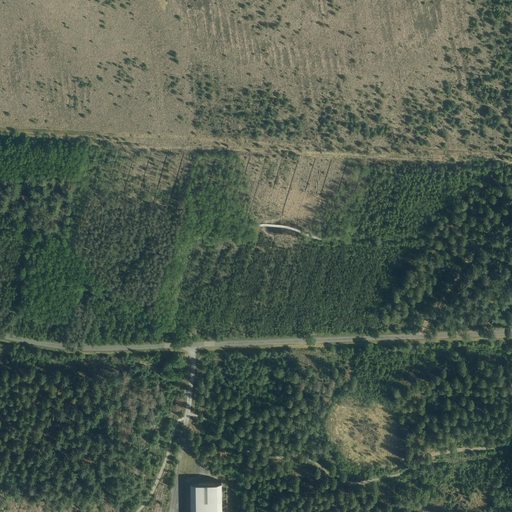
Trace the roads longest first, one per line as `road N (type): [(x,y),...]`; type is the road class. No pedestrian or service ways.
road 1 (unclassified): [(511,332),(191,345)]
road 2 (unclassified): [(191,345),(71,347),(0,334)]
road 3 (track): [(511,203),(481,235),(416,336)]
